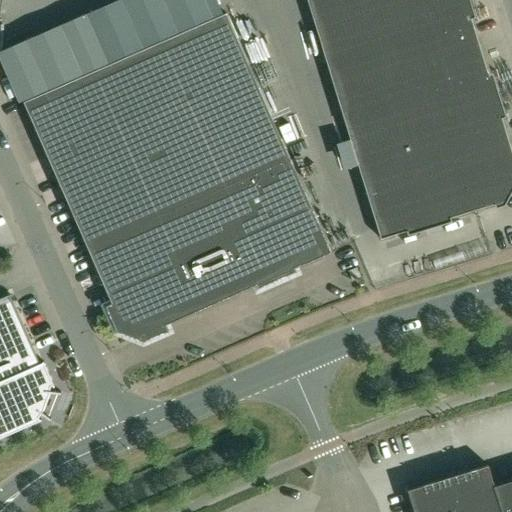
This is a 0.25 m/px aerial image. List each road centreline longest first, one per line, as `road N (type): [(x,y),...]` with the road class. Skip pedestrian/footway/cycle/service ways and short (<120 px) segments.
road 1 (unclassified): [(128,437),(0,161)]
road 2 (tertiary): [(291,363),(511,290)]
road 3 (tertiary): [(128,437),(291,363)]
road 4 (unclassified): [(355,511),(291,363)]
